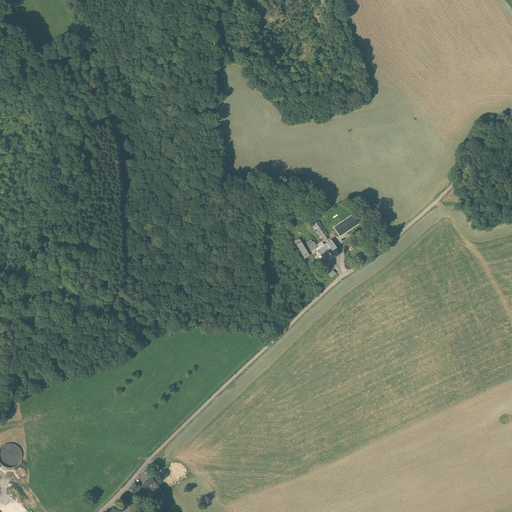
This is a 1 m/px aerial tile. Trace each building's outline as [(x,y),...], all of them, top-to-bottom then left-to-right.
[(356,225),(350,217),(331,231),(337,239),(356,225)] [(311,226),(321,241),(333,258),(341,253),(330,237),(327,239),(316,222),(311,226)] [(326,263),(333,258),(321,241),(315,244),(311,239),(307,242),(314,253),(318,251),(326,263)] [(310,254),(300,240),(294,245),(304,258),(310,254)] [(10,469),(19,465),(23,456),(19,447),(10,443),(1,447),(0,448),(0,462),(1,465),(7,468),(10,469)] [(161,490),(153,478),(142,485),(146,491),(148,490),(149,493),(151,496),(153,494),(154,494),(161,490)] [(135,481),(128,489),(133,492),(139,485),(135,481)]
